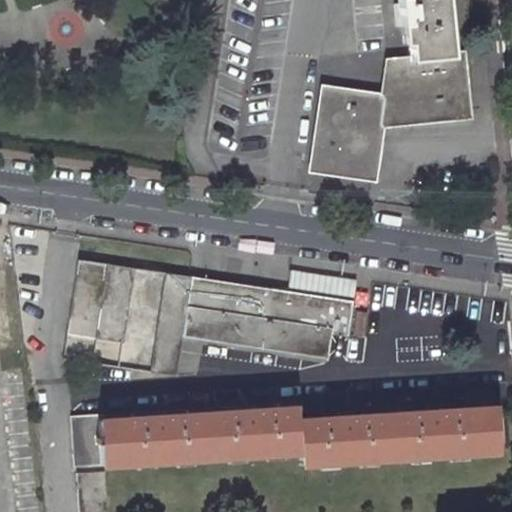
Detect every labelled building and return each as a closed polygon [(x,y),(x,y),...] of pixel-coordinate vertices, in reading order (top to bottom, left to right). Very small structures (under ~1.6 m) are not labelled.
[(402,0),(405,25),(415,24),(412,56),(424,66),(467,61),(459,0),(402,0)] [(386,58),(383,94),(323,86),(311,162),(309,174),(379,184),(386,129),(426,125),(473,120),(467,61),(424,66),(412,56),(386,58)] [(352,305),(78,265),(63,363),(170,378),(177,377),(184,341),(327,362),(331,336),(347,338),(352,305)] [(354,281),(288,272),(286,285),(352,294),(354,281)] [(308,463),(506,449),(505,400),(305,414),(303,400),(104,414),(106,463),(308,451),(308,463)] [(108,511),(105,470),(77,474),(79,511),(108,511)]
